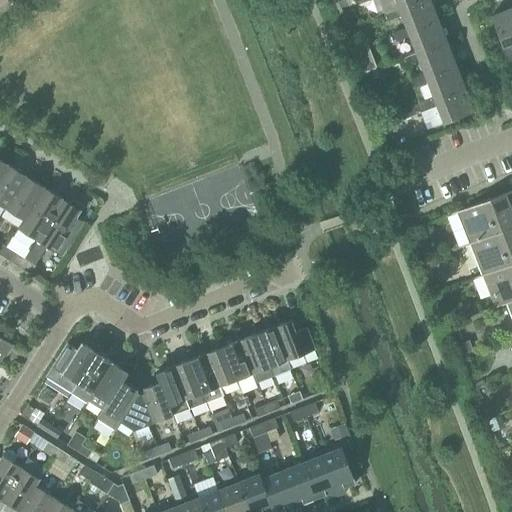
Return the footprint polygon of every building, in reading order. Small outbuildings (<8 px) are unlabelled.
[(365,0),(366,1),(368,0),(380,0),(385,12),(416,1),(415,0),(365,0)] [(385,12),(385,13),(388,21),(402,16),(407,29),(408,30),(439,19),(431,0),(418,0),(416,1),(385,12)] [(511,8),(491,17),(503,48),(502,48),(510,70),(511,68),(511,49),(510,45),(511,44),(511,8)] [(407,29),(393,34),(396,42),(410,37),(416,52),(417,54),(448,42),(439,19),(408,30),(407,29)] [(416,52),(402,57),(405,65),(419,60),(424,75),(425,77),(456,65),(448,42),(417,54),(416,52)] [(354,48),(359,60),(372,55),(368,43),(354,48)] [(424,75),(411,80),(414,88),(428,83),(433,98),(434,100),(465,89),(456,65),(425,77),(424,75)] [(433,98),(420,103),(423,111),(420,112),(427,129),(443,123),(443,124),(474,112),(465,89),(434,100),(433,98)] [(0,159),(0,178),(8,165),(0,159)] [(8,165),(0,178),(0,205),(6,209),(26,176),(8,165)] [(26,176),(6,209),(23,220),(24,220),(45,188),(26,176)] [(24,220),(23,220),(18,228),(37,241),(63,199),(45,188),(24,220)] [(511,190),(458,212),(470,244),(511,227),(511,190)] [(63,199),(37,241),(63,257),(68,248),(84,222),(77,218),(82,211),(85,206),(71,199),(69,203),(63,199)] [(511,227),(470,244),(482,275),(511,263),(511,227)] [(20,268),(26,259),(7,247),(2,256),(20,268)] [(26,259),(20,268),(31,275),(37,266),(26,259)] [(495,307),(507,303),(506,302),(511,299),(511,263),(482,275),(495,307)] [(275,327),(274,327),(287,361),(288,360),(317,349),(308,327),(306,328),(297,331),(292,320),(275,327)] [(274,327),(258,333),(271,367),(274,375),(291,369),(287,361),(274,327)] [(258,333),(241,340),(254,373),(253,374),(256,382),(274,375),(271,367),(258,333)] [(0,362),(12,344),(0,336),(0,362)] [(241,340),(224,346),(237,380),(253,374),(254,373),(241,340)] [(458,344),(462,355),(473,351),(469,340),(458,344)] [(67,342),(45,376),(57,383),(72,393),(79,383),(98,353),(82,343),(78,349),(67,342)] [(208,353),(220,387),(237,380),(224,346),(208,353)] [(79,383),(72,393),(87,403),(89,401),(94,393),(113,362),(98,353),(79,383)] [(208,353),(191,359),(207,403),(224,396),(220,387),(208,353)] [(174,366),(190,409),(207,403),(191,359),(174,366)] [(94,393),(89,401),(103,410),(104,411),(109,402),(123,380),(124,381),(129,372),(113,362),(94,393)] [(174,366),(157,373),(160,382),(170,406),(174,415),(190,409),(174,366)] [(103,410),(98,419),(116,430),(121,422),(119,421),(137,392),(138,392),(139,390),(133,386),(138,378),(129,372),(124,381),(123,380),(109,402),(104,411),(103,410)] [(160,382),(143,389),(145,393),(146,393),(157,422),(174,415),(170,406),(160,382)] [(137,392),(119,421),(121,422),(135,431),(157,422),(146,393),(145,393),(141,395),(138,392),(137,392)] [(291,404),(302,399),(299,392),(288,396),(291,404)] [(265,405),(268,412),(279,408),(277,400),(265,405)] [(303,408),(307,417),(319,412),(315,403),(303,408)] [(257,416),(268,412),(265,405),(254,409),(257,416)] [(294,422),(307,417),(303,408),(291,412),(294,422)] [(36,409),(29,421),(37,426),(47,433),(52,426),(41,419),(44,414),(36,409)] [(232,418),(234,425),(246,421),(244,414),(232,418)] [(223,429),(234,425),(232,418),(221,422),(223,429)] [(275,418),(262,423),(266,432),(271,445),(280,442),(275,428),(278,427),(275,418)] [(262,423),(249,427),(250,428),(253,436),(266,432),(262,423)] [(336,441),(347,437),(342,425),(331,429),(336,441)] [(23,426),(15,438),(27,445),(34,433),(23,426)] [(52,426),(47,433),(57,439),(62,432),(52,426)] [(199,431),(201,438),(213,434),(210,426),(199,431)] [(190,443),(201,438),(199,431),(187,435),(190,443)] [(76,432),(68,445),(78,451),(82,444),(86,438),(76,432)] [(234,434),(222,438),(225,448),(237,443),(234,434)] [(222,438),(201,446),(202,447),(209,466),(218,463),(220,465),(226,463),(228,469),(233,468),(225,448),(222,438)] [(48,441),(42,450),(54,457),(60,448),(48,441)] [(157,447),(160,454),(171,450),(168,443),(157,447)] [(82,444),(78,451),(88,457),(92,451),(82,444)] [(148,458),(160,454),(157,447),(146,451),(148,458)] [(60,448),(54,457),(65,464),(70,456),(71,455),(60,448)] [(342,448),(322,456),(338,496),(345,493),(343,488),(356,483),(342,448)] [(181,454),(185,463),(198,459),(194,449),(181,454)] [(172,468),(185,463),(181,454),(169,459),(172,468)] [(0,498),(2,500),(22,468),(4,456),(0,461),(0,498)] [(302,464),(316,499),(328,494),(330,499),(338,496),(322,456),(302,464)] [(84,465),(79,473),(90,480),(96,471),(85,464),(84,465)] [(282,471),(297,511),(305,509),(303,504),(316,499),(302,464),(282,471)] [(141,469),(144,479),(157,474),(153,465),(141,469)] [(2,500),(19,511),(20,511),(36,486),(37,486),(41,480),(22,468),(2,500)] [(132,483),(144,479),(141,469),(129,474),(132,483)] [(90,480),(89,482),(107,494),(113,483),(111,481),(107,478),(96,471),(90,480)] [(288,511),(296,511),(297,511),(282,471),(263,479),(261,479),(274,511),(282,511),(288,510),(288,511)] [(274,511),(261,479),(263,479),(260,474),(239,482),(251,511),(274,511)] [(173,489),(181,486),(178,478),(170,481),(173,489)] [(219,490),(227,511),(251,511),(239,482),(219,490)] [(124,484),(118,486),(114,487),(119,502),(120,504),(130,501),(124,484)] [(20,511),(19,511),(18,511),(45,511),(54,498),(37,486),(36,486),(20,511)] [(199,498),(204,511),(227,511),(219,490),(199,498)] [(54,498),(45,511),(70,511),(73,509),(54,498)] [(179,506),(181,511),(204,511),(199,498),(179,506)] [(73,509),(70,511),(85,511),(89,506),(78,499),(72,509),(73,509)]
